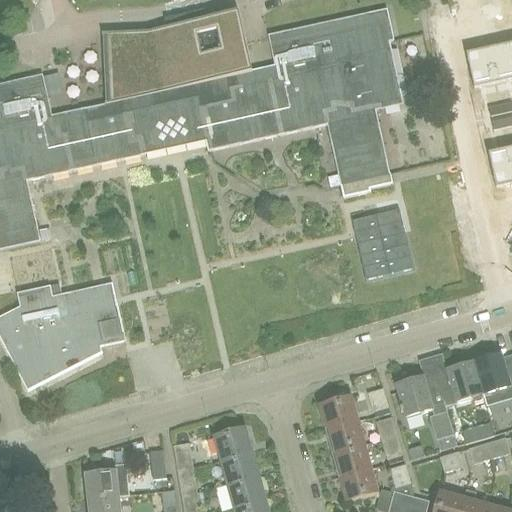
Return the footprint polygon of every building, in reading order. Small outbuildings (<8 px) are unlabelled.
[(43,77),(0,86),(0,251),(40,243),(27,183),(146,157),(145,151),(205,138),(208,153),(327,127),(344,200),(371,194),(371,191),(393,186),(392,184),(385,186),(384,177),(390,176),(375,109),(384,107),(398,104),(385,45),(394,43),(387,12),(268,38),(276,71),(280,70),(282,77),(277,78),(239,87),(237,78),(253,75),(239,14),(207,21),(166,30),(149,34),(103,36),(103,38),(109,38),(112,104),(106,106),(106,107),(119,104),(122,115),(89,122),(87,111),(52,118),(48,119),(46,111),(50,110),(43,77)] [(500,49),(488,51),(496,86),(511,82),(511,66),(508,47),(500,49)] [(475,54),(467,56),(475,91),(496,86),(488,51),(475,54)] [(511,105),(500,108),(502,116),(511,113),(511,105)] [(500,108),(489,111),(491,118),(502,116),(500,108)] [(504,122),(492,125),(494,133),(505,130),(504,122)] [(511,160),(510,151),(489,156),(497,191),(506,189),(511,187),(511,160)] [(400,212),(352,223),(366,282),(413,270),(400,212)] [(20,309),(0,319),(0,338),(28,393),(102,354),(102,353),(101,348),(102,347),(125,343),(123,335),(124,335),(113,286),(53,299),(51,289),(17,297),(20,309)] [(511,357),(503,360),(502,356),(476,364),(486,398),(489,408),(511,401),(511,357)] [(489,408),(486,398),(476,364),(448,373),(449,376),(437,379),(447,409),(484,398),(487,409),(489,408)] [(455,437),(447,409),(437,379),(426,382),(425,379),(398,387),(407,420),(434,412),(435,418),(430,419),(437,442),(438,442),(442,453),(462,448),(459,436),(455,437)] [(368,396),(374,414),(389,411),(383,392),(368,396)] [(321,408),(327,432),(360,423),(353,399),(321,408)] [(377,424),(382,443),(398,438),(392,421),(377,424)] [(367,447),(360,423),(327,432),(334,456),(367,447)] [(215,440),(222,464),(254,455),(248,431),(215,440)] [(404,456),(398,438),(382,443),(388,461),(404,456)] [(507,441),(488,446),(492,461),(511,456),(507,441)] [(175,448),(179,476),(195,471),(191,446),(175,448)] [(474,466),(492,461),(488,446),(469,451),(474,466)] [(373,471),(367,447),(334,456),(340,480),(373,471)] [(151,454),(155,482),(168,481),(165,453),(151,454)] [(261,479),(254,455),(222,464),(228,488),(261,479)] [(441,460),(446,475),(464,470),(460,455),(441,460)] [(391,471),(397,490),(412,486),(407,467),(391,471)] [(120,499),(129,498),(128,484),(126,468),(114,469),(115,474),(87,478),(89,503),(120,499)] [(199,496),(195,471),(179,476),(183,501),(199,496)] [(380,495),(373,471),(340,480),(347,504),(380,495)] [(268,503),(261,479),(228,488),(235,511),(268,503)] [(403,511),(407,497),(396,494),(390,511),(403,511)] [(462,511),(466,501),(442,494),(436,511),(462,511)] [(201,511),(199,496),(183,501),(185,511),(201,511)] [(415,511),(419,501),(407,497),(403,511),(415,511)] [(120,511),(120,499),(89,503),(90,511),(120,511)] [(428,511),(430,504),(419,501),(415,511),(428,511)] [(488,511),(490,507),(466,501),(462,511),(488,511)] [(270,511),(268,503),(235,511),(270,511)]
